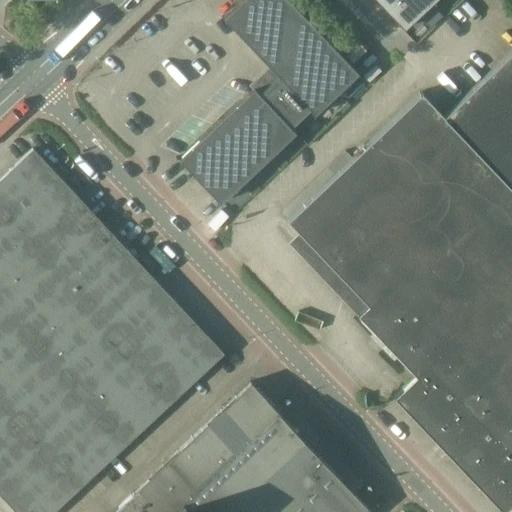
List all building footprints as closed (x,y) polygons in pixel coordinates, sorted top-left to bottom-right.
[(314,113),(357,72),(288,0),(243,0),(224,18),(279,75),(258,94),(254,89),(180,159),(220,202),(294,132),(289,127),(309,108),(314,113)] [(376,0),(403,28),(432,0),(376,0)] [(511,501),(511,49),(443,115),(420,92),(286,219),(366,304),(356,314),(415,375),(392,396),(502,511),(511,501)] [(0,496),(14,511),(52,511),(223,352),(31,148),(0,177),(0,496)] [(366,511),(369,510),(326,463),(250,381),(131,492),(132,493),(111,511),(366,511)]
